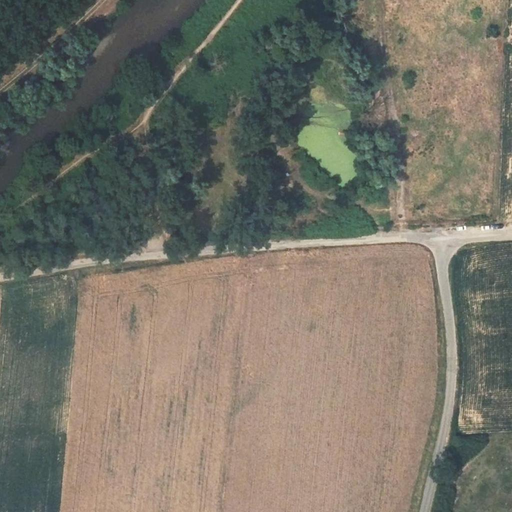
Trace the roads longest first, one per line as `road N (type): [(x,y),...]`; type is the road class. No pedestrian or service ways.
road 1 (unclassified): [(0,278),(250,245),(439,238)]
road 2 (unclassified): [(426,511),(452,377),(439,238)]
